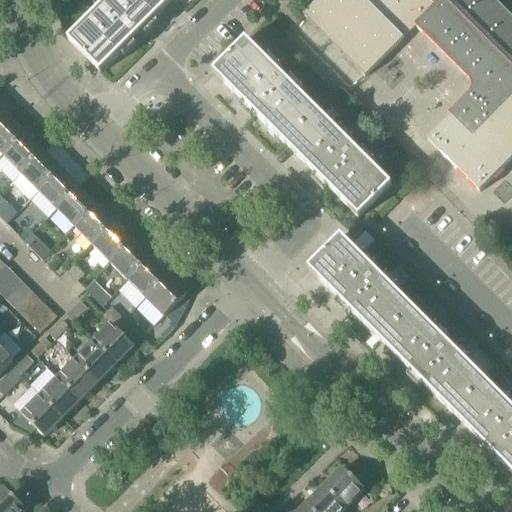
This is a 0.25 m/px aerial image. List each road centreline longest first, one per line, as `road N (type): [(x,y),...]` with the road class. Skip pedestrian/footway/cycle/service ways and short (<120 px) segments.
road 1 (residential): [(481,511),(254,283)]
road 2 (residential): [(45,492),(254,283)]
road 3 (residential): [(254,283),(288,242),(286,201),(154,70)]
road 4 (residential): [(254,283),(97,128)]
road 5 (residential): [(511,338),(393,218)]
road 6 (residential): [(97,128),(23,44),(6,0)]
